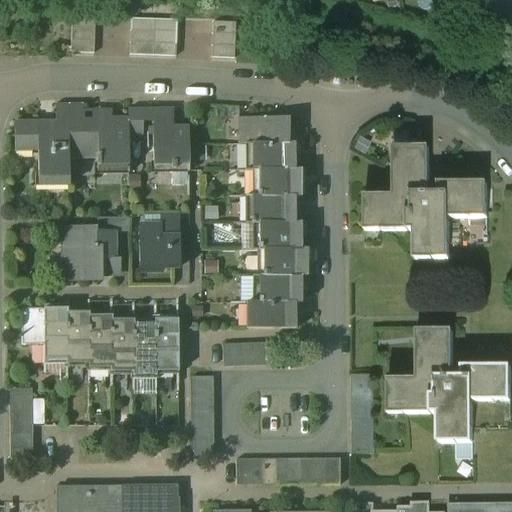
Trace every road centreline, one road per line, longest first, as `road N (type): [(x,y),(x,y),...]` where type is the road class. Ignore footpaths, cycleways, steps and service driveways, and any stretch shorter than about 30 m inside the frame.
road 1 (residential): [(333,112),(286,91),(41,79),(0,90)]
road 2 (residential): [(338,377),(333,112)]
road 3 (residential): [(338,377),(339,446),(233,447),(231,379)]
road 4 (residential): [(511,161),(489,136),(438,107),(402,98),(333,112)]
